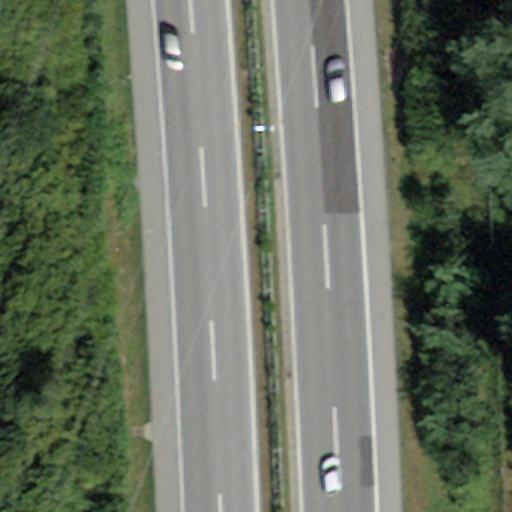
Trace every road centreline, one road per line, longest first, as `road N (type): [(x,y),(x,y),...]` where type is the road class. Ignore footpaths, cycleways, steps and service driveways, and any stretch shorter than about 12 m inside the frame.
road 1 (motorway): [(334,511),(303,0)]
road 2 (motorway): [(188,0),(217,511)]
